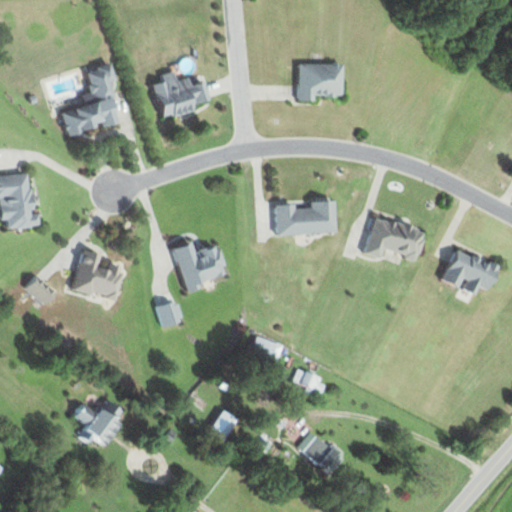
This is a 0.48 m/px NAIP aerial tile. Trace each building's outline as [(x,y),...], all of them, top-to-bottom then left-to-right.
[(56,114),(64,138),(112,122),(105,100),(110,99),(105,84),(111,82),(105,65),(81,73),(88,93),(78,97),(81,106),(56,114)] [(338,100),(338,65),(295,65),(295,100),(338,100)] [(188,113),(186,106),(204,102),(199,78),(172,83),(170,73),(157,76),(159,83),(149,86),(156,120),(188,113)] [(0,176),(0,220),(3,221),(3,230),(35,227),(34,215),(27,215),(24,174),(0,176)] [(331,235),(330,203),(305,204),(305,206),(271,207),(272,237),(331,235)] [(376,259),(377,252),(413,260),(419,232),(370,220),(361,256),(376,259)] [(180,289),(222,278),(213,247),(189,254),(187,245),(169,249),(180,289)] [(481,291),(492,268),(452,250),(437,282),(453,290),(458,280),(481,291)] [(102,270),(93,268),(95,257),(77,253),(68,292),(111,302),(118,269),(103,266),(102,270)] [(41,305),(51,294),(34,278),(23,290),(41,305)] [(153,309),(159,328),(179,322),(173,302),(153,309)] [(280,346),(250,335),(240,362),(270,373),(280,346)] [(319,396),(323,378),(293,371),(289,389),(319,396)] [(116,425),(111,421),(118,412),(101,400),(90,414),(79,406),(70,418),(81,425),(77,430),(100,447),(116,425)] [(334,458),(309,432),(294,446),(319,472),(334,458)]
